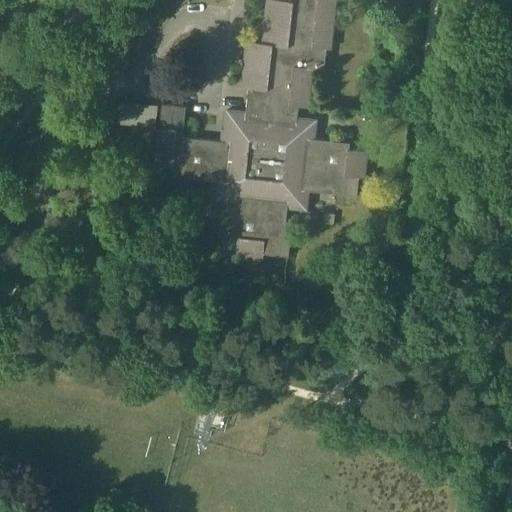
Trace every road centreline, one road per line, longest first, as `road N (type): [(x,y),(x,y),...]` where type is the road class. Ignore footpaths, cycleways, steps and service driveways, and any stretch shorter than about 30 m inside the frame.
road 1 (unknown): [(59,82),(40,200),(61,230),(86,226),(103,207),(109,87)]
road 2 (track): [(324,379),(511,414)]
